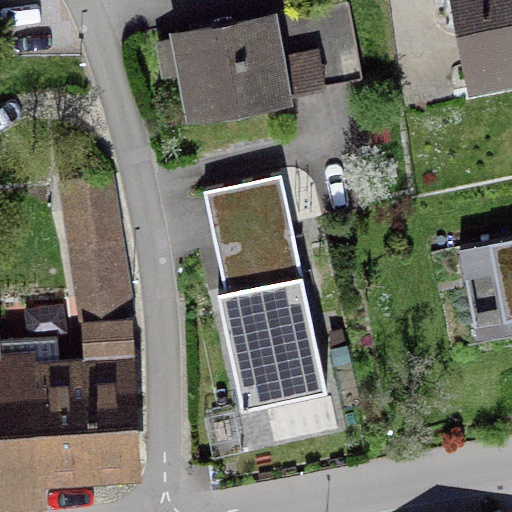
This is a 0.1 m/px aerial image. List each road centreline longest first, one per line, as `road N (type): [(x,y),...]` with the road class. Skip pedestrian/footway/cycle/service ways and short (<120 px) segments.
road 1 (residential): [(77,0),(144,207),(166,511)]
road 2 (residential): [(219,511),(511,459)]
